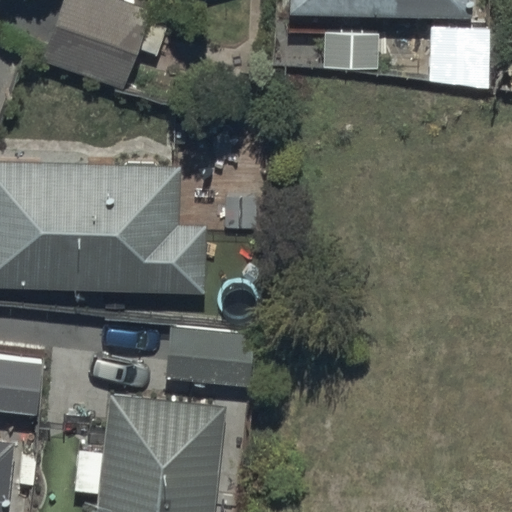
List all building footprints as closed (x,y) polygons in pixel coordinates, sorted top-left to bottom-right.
[(144,0),(55,0),(41,47),(122,73),(144,0)] [(180,153),(0,147),(0,273),(207,283),(207,213),(180,214),(180,153)] [(254,325),(171,315),(166,365),(249,374),(254,325)] [(42,348),(0,344),(0,396),(37,399),(42,348)] [(110,382),(104,442),(79,439),(75,480),(100,482),(97,511),(213,511),(224,393),(110,382)] [(6,511),(7,503),(15,430),(0,427),(0,511),(6,511)]
